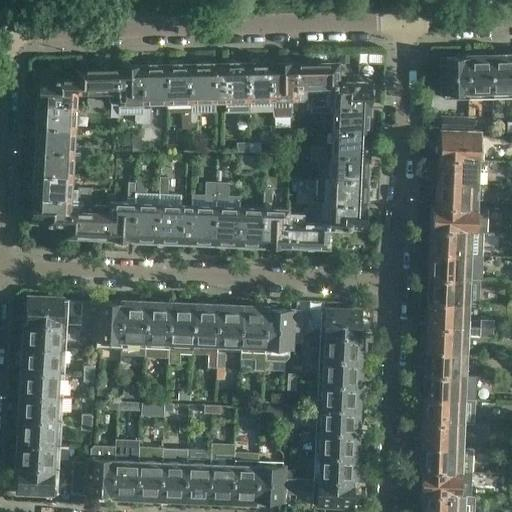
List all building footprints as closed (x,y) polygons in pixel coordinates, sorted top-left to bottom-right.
[(511,96),(511,56),(490,57),(491,97),(511,96)] [(491,97),(490,57),(466,58),(466,98),(491,97)] [(466,98),(466,58),(442,58),(443,98),(466,98)] [(282,62),(271,62),(272,101),(272,111),(272,117),(291,117),(290,101),(292,101),(297,101),(297,100),(295,64),(295,62),(292,62),(290,59),(284,60),(282,62)] [(249,63),(247,63),(248,101),(248,111),(248,112),(272,111),(272,101),(271,62),(259,63),(257,60),(251,60),(249,63)] [(248,101),(247,63),(235,63),(233,61),(227,61),(225,63),(214,64),(214,65),(215,83),(223,83),(223,101),(223,102),(223,112),(240,112),(240,124),(248,123),(248,112),(248,111),(248,101)] [(168,65),(165,65),(167,103),(167,113),(180,113),(181,130),(191,130),(191,122),(191,113),(190,103),(189,64),(178,65),(176,62),(170,62),(168,65)] [(191,64),(189,64),(190,103),(191,113),(197,113),(215,112),(215,102),(223,102),(223,101),(223,83),(215,83),(214,65),(214,64),(211,64),(209,62),(203,62),(201,64),(191,64)] [(142,104),(141,66),(129,66),(128,63),(122,64),(120,66),(117,66),(117,69),(119,116),(133,115),(133,124),(142,124),(142,109),(142,104)] [(167,103),(165,65),(163,65),(161,63),(155,63),(153,65),(141,66),(142,104),(167,103)] [(336,63),(295,64),(297,100),(301,100),(305,96),(305,88),(324,87),(333,87),(336,87),(336,82),(336,63)] [(119,116),(117,69),(76,70),(76,80),(76,93),(107,93),(107,101),(112,104),(112,105),(110,106),(109,117),(119,118),(119,116)] [(332,107),(370,109),(370,108),(371,97),(373,95),(374,89),(371,87),(371,84),(370,84),(370,77),(353,76),(352,83),(336,82),(336,87),(333,87),(333,94),(332,107)] [(75,107),(76,93),(76,80),(50,79),(49,77),(44,77),(42,78),(38,78),(38,81),(36,83),(35,89),(38,92),(37,105),(75,107)] [(101,107),(102,100),(86,98),(86,107),(101,107)] [(74,131),(75,107),(37,105),(36,114),(34,116),(34,122),(36,124),(36,129),(74,131)] [(370,120),(370,109),(332,107),(331,131),(369,133),(369,130),(372,128),(372,122),(370,120)] [(151,110),(142,109),(142,124),(149,124),(151,110)] [(461,130),(462,118),(441,117),(440,129),(442,129),(442,130),(443,130),(443,129),(461,130)] [(470,118),(462,118),(461,130),(470,130),(470,118)] [(72,155),(74,131),(36,129),(33,131),(33,137),(35,139),(34,153),(72,155)] [(369,135),(369,133),(331,131),(329,156),(368,158),(369,145),(371,143),(372,137),(369,135)] [(439,157),(439,158),(446,158),(479,160),(480,136),(438,134),(438,135),(440,135),(439,145),(437,147),(437,154),(439,157)] [(132,135),(132,152),(140,152),(140,136),(132,135)] [(93,156),(94,146),(78,146),(78,155),(93,156)] [(310,147),(310,155),(325,156),(325,147),(310,147)] [(71,178),(72,155),(34,153),(34,162),(31,164),(31,170),(33,172),(33,176),(71,178)] [(368,167),(368,158),(329,156),(328,180),(367,181),(367,178),(370,176),(370,170),(368,167)] [(251,173),(252,157),(241,157),(241,173),(251,173)] [(487,160),(479,160),(446,158),(439,158),(438,169),(436,171),(436,178),(438,181),(438,183),(478,185),(486,185),(487,160)] [(76,203),(76,202),(76,189),(70,189),(71,178),(33,176),(33,177),(30,179),(30,185),(32,187),(32,200),(76,203)] [(159,177),(159,194),(157,242),(168,243),(170,245),(176,245),(178,243),(181,243),(181,242),(182,206),(182,205),(181,205),(181,195),(167,194),(168,178),(159,177)] [(157,242),(159,194),(144,193),(145,179),(136,179),(135,183),(135,199),(135,203),(134,241),(143,242),(146,244),(151,245),(154,242),(157,242)] [(367,183),(367,181),(328,180),(327,203),(334,203),(366,204),(367,194),(369,191),(369,185),(367,183)] [(135,199),(135,183),(128,183),(127,199),(135,199)] [(214,245),(215,206),(216,183),(206,183),(205,196),(191,195),(191,205),(190,205),(190,206),(191,206),(189,242),(189,244),(192,244),(194,246),(200,246),(202,244),(214,245)] [(238,246),(240,207),(240,197),(227,197),(227,184),(216,183),(215,206),(214,245),(225,245),(227,247),(233,248),(235,245),(238,246)] [(477,208),(478,185),(438,183),(438,184),(435,187),(435,193),(437,196),(437,206),(459,207),(477,208)] [(295,203),(307,204),(307,203),(308,195),(295,194),(295,203)] [(323,203),(323,195),(308,195),(307,203),(323,203)] [(68,225),(69,211),(83,212),(84,202),(76,202),(76,203),(32,200),(31,210),(28,212),(28,218),(31,220),(30,223),(34,223),(36,225),(41,225),(42,224),(68,225)] [(134,241),(135,203),(110,202),(110,206),(108,238),(108,240),(111,240),(113,243),(119,243),(121,241),(134,241)] [(323,203),(307,203),(307,204),(307,210),(322,211),(323,203)] [(366,216),(366,204),(334,203),(327,203),(326,223),(326,228),(327,228),(353,229),(355,231),(360,231),(361,229),(365,229),(365,226),(368,224),(368,218),(366,216)] [(108,238),(110,206),(94,205),(94,212),(83,212),(69,211),(68,225),(67,236),(108,238)] [(487,209),(477,208),(459,207),(437,206),(433,206),(433,208),(430,210),(430,217),(432,220),(432,230),(483,233),(486,233),(487,209)] [(262,246),(263,208),(240,207),(238,246),(240,246),(242,248),(248,248),(250,246),(262,246)] [(286,245),(287,212),(287,209),(263,208),(262,246),(273,247),(275,249),(281,250),(283,247),(286,247),(286,245)] [(327,246),(327,228),(326,228),(326,223),(302,222),(303,213),(287,212),(286,245),(327,246)] [(481,257),(483,233),(432,230),(431,241),(429,243),(429,250),(431,252),(431,254),(471,256),(471,257),(481,257)] [(428,258),(428,265),(430,267),(430,278),(470,280),(479,280),(481,280),(482,257),(481,257),(471,257),(471,256),(431,254),(431,256),(428,258)] [(479,280),(470,280),(430,278),(429,288),(427,291),(426,298),(429,300),(429,302),(469,304),(478,305),(479,280)] [(26,299),(25,324),(65,326),(66,300),(26,299)] [(92,327),(93,302),(81,301),(80,327),(92,327)] [(120,343),(122,303),(98,302),(96,342),(120,343)] [(469,304),(429,302),(429,304),(426,306),(426,313),(428,315),(428,326),(468,327),(469,304)] [(144,344),(145,304),(122,303),(120,343),(144,344)] [(144,344),(143,357),(168,358),(170,305),(145,304),(144,344)] [(191,352),(193,306),(170,305),(168,358),(167,363),(169,363),(169,361),(179,361),(180,351),(191,352)] [(215,347),(217,307),(193,306),(191,352),(207,352),(206,367),(215,367),(215,353),(215,347)] [(240,348),(242,308),(217,307),(215,347),(240,348)] [(263,358),(265,309),(242,308),(240,348),(240,358),(256,359),(256,363),(253,363),(252,371),(263,371),(263,358)] [(289,357),(291,310),(265,309),(263,358),(286,359),(289,357)] [(295,310),(294,335),(302,334),(306,334),(307,311),(295,310)] [(361,313),(321,311),(320,335),(360,336),(361,313)] [(64,350),(65,326),(25,324),(23,348),(64,350)] [(467,351),(468,327),(428,326),(427,337),(425,339),(424,346),(427,348),(427,349),(467,351)] [(498,337),(498,329),(498,328),(492,328),(479,327),(479,337),(492,338),(492,337),(498,337)] [(302,343),(302,334),(294,335),(294,343),(302,343)] [(358,385),(360,336),(320,335),(318,384),(358,385)] [(62,374),(64,350),(23,348),(22,372),(62,374)] [(128,350),(120,349),(120,364),(127,364),(128,350)] [(466,376),(467,351),(427,349),(427,352),(424,354),(424,361),(426,363),(426,374),(466,376)] [(224,353),(215,353),(215,367),(223,368),(224,353)] [(93,376),(94,367),(84,366),(83,375),(93,376)] [(61,398),(62,374),(22,372),(21,396),(61,398)] [(287,374),(287,382),(295,382),(296,375),(287,374)] [(423,387),(422,394),(425,396),(425,398),(464,400),(475,400),(476,376),(466,376),(426,374),(425,385),(423,387)] [(295,391),(295,382),(287,382),(287,390),(295,391)] [(357,409),(358,385),(318,384),(317,408),(357,409)] [(97,387),(96,397),(108,397),(108,387),(97,387)] [(143,390),(142,398),(157,399),(157,390),(143,390)] [(177,399),(189,400),(189,392),(177,391),(177,399)] [(271,404),(281,404),(281,394),(271,394),(271,404)] [(60,422),(61,398),(21,396),(19,420),(60,422)] [(475,400),(464,400),(425,398),(424,400),(422,402),(422,409),(424,412),(423,423),(463,424),(474,425),(475,400)] [(116,410),(117,401),(108,401),(108,410),(116,410)] [(139,402),(117,401),(116,410),(139,411),(139,402)] [(164,412),(164,404),(156,403),(156,412),(164,412)] [(211,413),(211,405),(203,405),(203,413),(211,413)] [(220,414),(220,406),(211,405),(211,413),(220,414)] [(260,419),(260,407),(250,407),(250,419),(260,419)] [(279,408),(260,407),(260,419),(278,420),(279,408)] [(356,433),(357,409),(317,408),(316,432),(356,433)] [(81,414),(81,423),(91,423),(92,415),(81,414)] [(58,447),(60,422),(19,420),(18,444),(58,447)] [(292,431),(292,423),(284,422),(284,431),(292,431)] [(462,448),(463,424),(423,423),(423,433),(421,435),(420,442),(423,444),(422,446),(462,448)] [(488,434),(488,425),(475,425),(475,433),(488,434)] [(292,439),(292,431),(284,431),(283,439),(292,439)] [(355,457),(356,433),(316,432),(315,455),(355,457)] [(210,460),(209,500),(231,501),(233,461),(233,453),(234,444),(210,443),(210,450),(210,460)] [(57,470),(58,447),(18,444),(17,468),(57,470)] [(89,455),(87,495),(88,495),(111,496),(112,496),(113,496),(115,447),(93,446),(89,450),(89,455)] [(473,448),(462,448),(422,446),(422,448),(420,450),(420,457),(422,459),(421,470),(461,472),(472,473),(473,448)] [(115,447),(113,496),(135,497),(136,497),(137,497),(138,457),(138,448),(115,447)] [(186,459),(184,499),(207,500),(208,500),(209,500),(210,460),(210,450),(186,449),(186,459)] [(256,502),(257,462),(257,454),(233,453),(233,461),(231,501),(256,502)] [(354,481),(355,457),(315,455),(314,479),(354,481)] [(161,498),(162,458),(138,457),(137,497),(161,498)] [(184,499),(186,459),(162,458),(161,498),(184,499)] [(84,471),(84,462),(72,462),(72,471),(84,471)] [(280,503),(282,463),(257,462),(256,502),(280,503)] [(56,494),(57,470),(17,468),(15,492),(56,494)] [(286,470),(285,478),(293,479),(294,471),(286,470)] [(472,473),(461,472),(421,470),(421,481),(418,483),(418,490),(420,492),(420,495),(424,495),(471,496),(472,473)] [(83,495),(84,471),(72,471),(71,494),(83,495)] [(285,478),(285,493),(297,494),(297,489),(297,479),(293,479),(285,478)] [(297,479),(297,489),(313,490),(312,504),(353,506),(354,481),(314,479),(297,479)] [(475,511),(476,496),(471,496),(424,495),(424,505),(421,507),(421,511),(475,511)]
